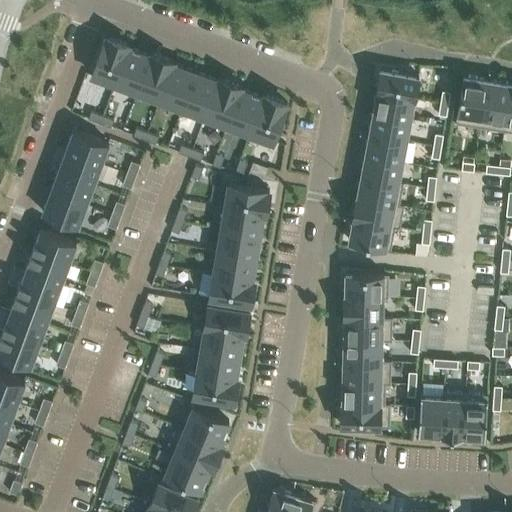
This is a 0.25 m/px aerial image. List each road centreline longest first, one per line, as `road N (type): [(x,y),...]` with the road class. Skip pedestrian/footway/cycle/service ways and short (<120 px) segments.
road 1 (residential): [(98,3),(316,80),(332,95),(281,413),(285,449)]
road 2 (residential): [(0,273),(98,3)]
road 3 (residential): [(285,449),(319,467),(511,478)]
